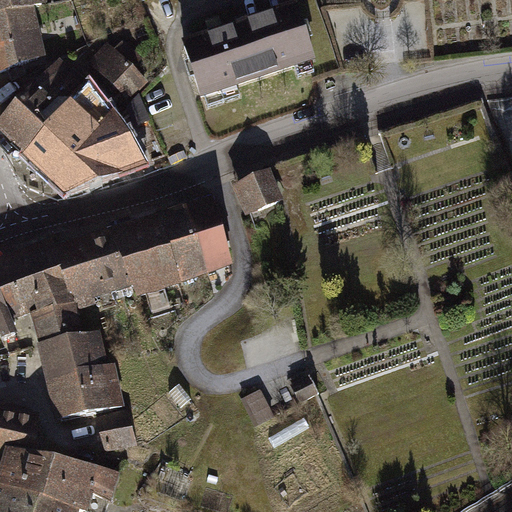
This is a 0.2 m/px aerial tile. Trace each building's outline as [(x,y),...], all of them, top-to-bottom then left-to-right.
[(41,0),(0,0),(0,15),(29,10),(43,7),(41,0)] [(29,10),(0,15),(0,73),(40,59),(29,10)] [(237,30),(185,47),(202,97),(314,60),(297,10),(246,27),(247,32),(238,35),(237,30)] [(116,53),(99,72),(129,99),(139,88),(126,77),(133,68),(116,53)] [(18,109),(2,126),(59,181),(113,117),(115,115),(63,68),(58,68),(29,98),(25,91),(12,104),(18,109)] [(129,109),(137,127),(150,121),(139,97),(129,109)] [(143,165),(113,117),(59,181),(71,192),(143,165)] [(269,174),(241,188),(254,216),(283,202),(269,174)] [(216,208),(187,216),(201,258),(204,257),(208,273),(233,266),(220,221),(223,220),(220,210),(217,210),(216,208)] [(187,216),(159,225),(180,282),(208,273),(204,257),(201,258),(187,216)] [(159,225),(111,239),(131,285),(138,300),(182,287),(180,282),(159,225)] [(111,239),(56,256),(74,301),(75,303),(101,296),(104,302),(132,293),(129,285),(131,285),(111,239)] [(53,250),(0,270),(0,332),(5,345),(17,340),(12,325),(39,314),(72,301),(74,301),(56,256),(53,250)] [(72,301),(39,314),(40,320),(37,320),(44,346),(82,338),(72,301)] [(99,339),(45,351),(61,424),(121,410),(112,372),(107,373),(99,339)] [(310,380),(293,389),(302,405),(318,396),(310,380)] [(262,393),(244,402),(257,429),(275,420),(262,393)] [(39,420),(0,414),(0,454),(10,456),(2,486),(45,501),(55,463),(36,458),(39,420)] [(128,416),(99,424),(108,454),(137,446),(128,416)] [(107,511),(118,477),(55,463),(45,501),(66,508),(77,511),(107,511)] [(65,511),(66,508),(45,501),(2,486),(0,485),(0,511),(65,511)]
